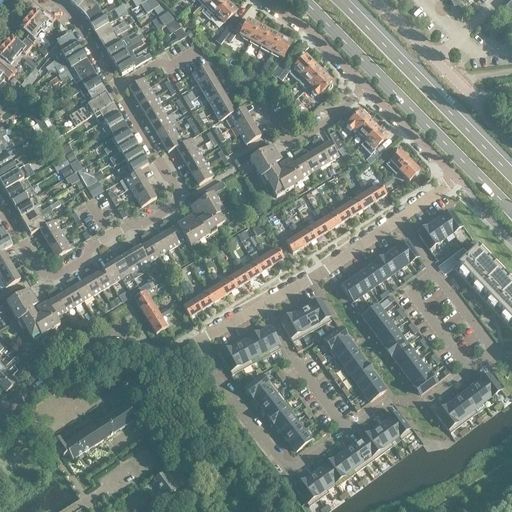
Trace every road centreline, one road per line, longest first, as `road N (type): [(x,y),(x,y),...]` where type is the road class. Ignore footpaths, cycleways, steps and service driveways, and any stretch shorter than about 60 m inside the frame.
road 1 (primary): [(302,0),(511,212)]
road 2 (residential): [(35,266),(55,275),(176,199),(115,86)]
road 3 (primary): [(511,176),(339,0)]
road 4 (residential): [(346,432),(289,473),(196,340)]
road 5 (residential): [(4,414),(104,344),(161,354),(196,340)]
road 6 (residential): [(364,85),(454,175),(397,221)]
road 7 (residential): [(511,90),(473,98),(379,0)]
road 8 (residential): [(397,221),(263,304)]
road 9 (residential): [(263,304),(346,432)]
road 10 (residential): [(258,99),(274,133),(297,139),(364,85)]
road 11 (residential): [(435,273),(496,351),(469,370)]
road 12 (residential): [(266,0),(364,85)]
road 13 (residential): [(435,273),(410,291),(469,370)]
